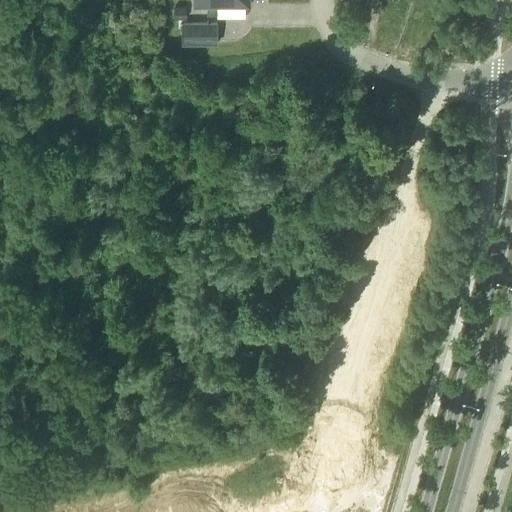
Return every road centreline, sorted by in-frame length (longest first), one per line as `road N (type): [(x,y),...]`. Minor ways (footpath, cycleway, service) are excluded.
road 1 (secondary): [(511,199),(426,511)]
road 2 (residential): [(511,81),(442,80),(365,62),(331,29),(321,0)]
road 3 (secondary): [(453,511),(511,304)]
